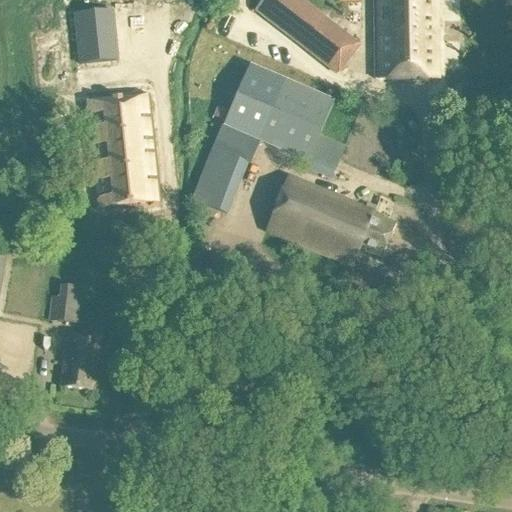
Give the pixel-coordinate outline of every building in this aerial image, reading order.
[(329,32),(288,0),(282,0),(266,21),(337,77),(359,49),(332,28),(329,32)] [(372,0),(373,82),(437,82),(436,0),(372,0)] [(112,14),(74,17),(79,67),(117,64),(112,14)] [(307,168),(335,108),(253,71),(226,131),(258,147),(307,168)] [(94,213),(159,206),(148,98),(83,104),(94,213)] [(382,263),(395,231),(380,225),(382,220),(288,181),(267,232),(353,268),(358,253),(382,263)] [(58,299),(51,298),(48,323),(77,326),(82,289),(60,286),(58,299)] [(95,388),(100,342),(67,339),(65,355),(72,356),(72,367),(64,366),(61,390),(84,392),(84,387),(95,388)]
